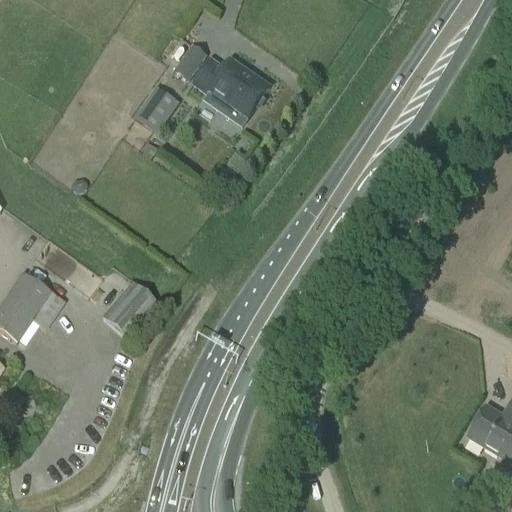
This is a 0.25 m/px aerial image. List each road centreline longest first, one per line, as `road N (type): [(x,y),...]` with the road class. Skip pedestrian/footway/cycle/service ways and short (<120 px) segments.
road 1 (primary): [(228,434),(261,353),(412,129),(458,16)]
road 2 (primary): [(458,16),(252,295),(194,403)]
road 3 (unclassified): [(334,511),(310,418),(323,377),(380,286)]
road 4 (track): [(380,286),(511,80)]
